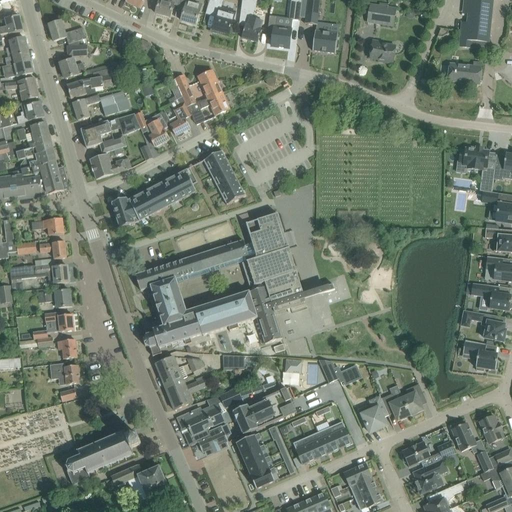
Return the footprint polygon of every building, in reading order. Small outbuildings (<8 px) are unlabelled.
[(126,0),(125,3),(140,10),(144,0),(126,0)] [(159,0),(158,4),(156,14),(170,18),(174,5),(178,6),(178,4),(179,4),(179,0),(159,0)] [(187,0),(179,0),(179,4),(186,6),(181,21),(195,26),(201,5),(188,1),(187,0)] [(271,0),(270,7),(287,11),(289,0),(271,0)] [(291,0),(289,20),(293,20),(299,21),(301,0),(291,0)] [(307,0),(305,24),(317,26),(319,0),(307,0)] [(489,44),(493,0),(500,0),(503,0),(463,0),(462,14),(467,15),(466,23),(461,23),(459,48),(473,49),(487,51),(487,43),(489,44)] [(209,4),(206,14),(216,18),(215,21),(213,30),(212,33),(218,35),(219,32),(229,35),(229,33),(234,35),(237,24),(232,22),(234,16),(218,12),(219,7),(209,4)] [(389,7),(378,6),(370,4),(368,23),(394,27),(396,8),(389,7)] [(10,35),(14,35),(23,32),(19,17),(6,20),(8,26),(0,28),(0,36),(1,37),(2,37),(10,35)] [(269,17),(267,39),(272,40),(272,47),(289,49),(291,28),(276,26),(277,18),(269,17)] [(260,30),(263,23),(250,19),(247,27),(246,26),(242,39),(257,43),(261,31),(260,30)] [(83,29),(77,30),(65,34),(62,22),(48,26),(53,42),(66,38),(68,45),(87,40),(83,29)] [(315,32),(312,52),(335,55),(338,35),(316,32),(315,32)] [(7,67),(30,61),(25,38),(10,42),(12,48),(6,49),(9,59),(5,59),(7,67)] [(392,65),(394,55),(395,46),(373,41),(372,50),(370,59),(384,62),(383,63),(392,65)] [(69,58),(88,56),(87,47),(68,48),(69,58)] [(74,59),(60,64),(65,80),(86,73),(83,63),(76,66),(74,59)] [(17,78),(24,76),(33,74),(30,61),(7,67),(5,67),(6,74),(16,72),(17,78)] [(447,82),(480,86),(482,68),(449,64),(447,82)] [(67,86),(65,88),(69,99),(71,100),(81,97),(87,96),(87,97),(95,95),(96,94),(95,90),(112,87),(118,86),(116,77),(120,76),(119,73),(122,72),(121,66),(114,67),(114,69),(108,70),(103,71),(101,72),(103,78),(96,79),(89,81),(82,83),(82,81),(77,83),(67,86)] [(208,99),(222,93),(213,72),(198,78),(208,99)] [(187,83),(184,76),(175,80),(178,87),(188,108),(196,104),(187,83)] [(18,83),(5,85),(6,91),(20,89),(23,102),(30,100),(39,97),(35,79),(25,82),(18,83)] [(178,87),(172,90),(177,101),(170,104),(179,121),(170,126),(176,137),(190,130),(184,119),(190,116),(186,109),(188,108),(178,87)] [(82,101),(73,104),(78,122),(88,119),(90,118),(86,107),(100,103),(105,117),(128,111),(122,93),(100,100),(99,96),(82,101)] [(230,110),(223,95),(222,93),(208,99),(208,101),(197,106),(196,104),(188,108),(191,114),(192,114),(197,126),(205,122),(200,110),(210,106),(215,116),(230,110)] [(19,124),(34,120),(44,118),(41,103),(36,104),(35,100),(24,103),(21,104),(23,113),(21,113),(22,117),(18,118),(19,124)] [(4,105),(0,105),(0,129),(1,129),(12,126),(8,115),(6,115),(4,105)] [(304,110),(307,118),(309,119),(312,119),(313,116),(311,108),(304,110)] [(147,127),(141,113),(135,116),(140,130),(147,127)] [(124,118),(118,119),(118,120),(121,129),(122,135),(123,137),(140,130),(135,116),(134,115),(130,116),(124,118)] [(163,130),(167,128),(162,118),(153,123),(158,132),(149,136),(155,148),(169,141),(163,130)] [(111,132),(121,129),(118,120),(118,119),(106,122),(90,128),(81,131),(86,149),(107,143),(109,152),(126,147),(123,137),(122,135),(113,138),(111,132)] [(29,146),(50,140),(46,123),(32,127),(33,134),(26,136),(24,129),(18,131),(21,141),(27,140),(29,146)] [(26,150),(18,153),(19,159),(18,159),(19,161),(27,158),(53,151),(53,150),(50,140),(29,146),(25,147),(26,150)] [(0,177),(8,175),(7,172),(5,162),(12,161),(8,144),(7,141),(0,143),(0,177)] [(15,142),(8,144),(12,161),(18,159),(19,159),(18,153),(15,142)] [(476,148),(476,149),(467,148),(467,149),(466,149),(465,152),(461,151),(459,164),(467,165),(467,169),(483,171),(480,192),(483,192),(492,194),(494,180),(496,164),(487,163),(489,152),(483,151),(483,149),(476,148)] [(27,158),(21,166),(22,171),(56,163),(56,162),(56,161),(53,151),(27,158)] [(204,162),(227,205),(226,205),(227,206),(246,196),(245,196),(222,152),(223,152),(222,152),(203,161),(204,162)] [(496,164),(494,180),(503,181),(503,179),(510,180),(511,172),(511,155),(506,154),(506,155),(504,165),(496,164)] [(132,169),(129,159),(116,163),(117,166),(110,168),(107,156),(90,161),(96,180),(126,171),(132,169)] [(64,191),(60,177),(56,163),(22,171),(8,175),(0,177),(0,202),(47,196),(64,191)] [(197,183),(190,169),(172,178),(169,180),(154,188),(147,191),(145,192),(128,201),(127,202),(126,200),(127,200),(126,199),(118,202),(115,203),(112,204),(115,212),(116,215),(120,228),(120,229),(135,224),(134,224),(134,223),(132,219),(137,218),(139,222),(140,222),(142,221),(151,216),(157,213),(156,211),(162,208),(163,209),(169,206),(184,199),(193,194),(195,193),(196,193),(196,192),(193,186),(197,183)] [(483,192),(481,203),(498,206),(495,223),(511,224),(511,206),(506,206),(505,206),(505,205),(506,196),(492,194),(483,192)] [(306,304),(305,300),(335,290),(333,285),(303,295),(284,234),(278,215),(246,225),(252,244),(245,246),(244,242),(136,276),(140,291),(151,288),(156,304),(155,304),(158,312),(159,312),(164,328),(160,329),(160,328),(153,330),(145,333),(146,336),(146,337),(144,341),(143,341),(143,342),(144,342),(146,346),(145,346),(145,347),(146,346),(150,348),(150,350),(153,357),(162,355),(160,350),(161,350),(160,349),(165,347),(166,348),(167,348),(166,347),(171,345),(172,346),(172,347),(179,345),(179,347),(186,345),(186,346),(186,345),(192,344),(191,340),(191,339),(202,336),(203,335),(203,337),(229,329),(230,333),(239,330),(238,326),(257,320),(265,345),(282,340),(274,314),(306,304)] [(50,237),(54,236),(64,235),(62,220),(48,221),(42,222),(32,223),(32,230),(44,229),(44,230),(49,230),(50,237)] [(12,224),(4,225),(7,243),(7,245),(14,244),(14,245),(15,245),(12,224)] [(2,244),(1,240),(0,229),(0,259),(9,259),(8,254),(7,245),(7,243),(2,244)] [(511,237),(503,237),(504,231),(486,229),(485,239),(495,240),(494,253),(511,253),(511,237)] [(37,254),(35,243),(17,245),(15,245),(14,245),(14,244),(7,245),(8,254),(18,253),(18,256),(37,254)] [(55,260),(57,260),(67,259),(65,243),(53,244),(53,245),(40,246),(41,254),(54,252),(55,260)] [(511,267),(502,266),(503,260),(487,258),(486,271),(495,273),(494,281),(511,283),(511,267)] [(16,268),(10,269),(11,281),(13,293),(24,292),(22,280),(33,278),(37,278),(49,276),(49,284),(54,283),(55,284),(59,284),(69,283),(67,267),(60,268),(60,264),(55,265),(36,267),(35,267),(16,268)] [(498,295),(499,288),(473,285),(471,296),(489,299),(487,310),(509,313),(509,310),(511,310),(511,305),(511,304),(511,297),(498,295)] [(0,287),(0,300),(1,305),(13,304),(11,286),(0,287)] [(57,309),(62,308),(72,307),(70,291),(55,293),(45,295),(45,293),(38,294),(39,304),(46,303),(56,302),(57,309)] [(495,324),(496,317),(463,312),(462,318),(470,320),(470,321),(481,324),(481,326),(486,327),(484,339),(504,343),(506,331),(504,331),(505,326),(495,324)] [(65,313),(45,315),(46,325),(52,325),(53,334),(60,333),(64,333),(74,332),(73,316),(65,316),(65,313)] [(47,332),(33,333),(34,340),(48,339),(47,334),(47,332)] [(39,349),(54,347),(53,339),(48,339),(34,340),(20,343),(21,349),(39,347),(39,349)] [(63,360),(67,360),(77,359),(75,341),(58,343),(58,351),(62,351),(63,360)] [(485,353),(486,346),(465,341),(463,355),(477,358),(476,369),(477,369),(476,371),(483,373),(484,370),(495,372),(496,371),(497,371),(498,364),(497,363),(498,355),(485,353)] [(283,345),(274,348),(275,354),(285,351),(283,345)] [(243,364),(243,359),(243,357),(223,356),(223,364),(237,364),(243,364)] [(0,369),(10,369),(21,368),(20,358),(9,359),(9,360),(0,360),(0,369)] [(160,376),(178,369),(174,358),(156,365),(160,376)] [(198,363),(191,366),(193,373),(200,370),(200,369),(204,368),(201,360),(196,360),(198,363)] [(302,363),(302,362),(286,360),(286,361),(289,361),(288,366),(287,365),(286,373),(299,374),(299,367),(301,367),(301,362),(302,363)] [(80,384),(78,366),(65,368),(65,365),(50,366),(52,381),(65,379),(66,386),(80,384)] [(165,387),(183,380),(178,369),(160,376),(165,387)] [(183,380),(165,387),(169,398),(174,411),(175,411),(184,408),(193,404),(189,395),(207,387),(206,383),(204,378),(197,381),(198,383),(186,388),(183,380)] [(403,399),(410,416),(423,411),(417,397),(422,394),(418,385),(406,391),(409,397),(403,399)] [(185,420),(179,423),(189,445),(190,446),(196,444),(198,443),(202,451),(205,452),(205,453),(226,444),(226,443),(227,440),(226,437),(231,435),(227,426),(222,428),(221,427),(209,432),(208,429),(226,421),(221,411),(225,410),(225,411),(243,403),(243,402),(242,400),(240,395),(239,394),(237,389),(220,397),(222,403),(201,412),(200,409),(186,416),(187,419),(185,419),(185,420)] [(243,436),(297,413),(286,389),(233,413),(243,436)] [(62,403),(77,399),(75,390),(60,394),(62,403)] [(410,416),(403,399),(396,402),(393,395),(381,400),(388,416),(394,414),(397,422),(410,416)] [(388,416),(381,400),(380,397),(368,402),(370,406),(358,411),(361,418),(364,426),(366,425),(370,434),(378,430),(378,429),(383,427),(383,428),(386,427),(383,419),(388,416)] [(497,425),(494,417),(491,418),(490,418),(489,418),(488,418),(487,418),(486,418),(485,418),(484,419),(484,420),(483,421),(483,422),(480,423),(489,445),(503,439),(501,433),(502,433),(499,424),(497,425)] [(351,439),(350,440),(342,423),(330,428),(339,450),(345,447),(346,448),(353,445),(351,439)] [(477,446),(467,424),(459,428),(458,427),(454,429),(454,430),(452,431),(461,453),(471,449),(473,455),(479,453),(476,447),(477,446)] [(327,455),(339,450),(330,428),(318,433),(327,455)] [(127,460),(126,459),(133,456),(135,456),(135,455),(133,455),(131,449),(141,445),(136,434),(127,438),(124,433),(125,431),(124,431),(123,433),(109,439),(108,437),(107,437),(108,439),(102,442),(101,440),(100,440),(100,441),(94,444),(94,443),(92,444),(93,446),(87,448),(86,447),(85,447),(86,449),(80,452),(79,449),(78,450),(78,451),(77,451),(71,454),(66,456),(68,460),(67,461),(68,462),(67,467),(66,466),(65,468),(66,469),(68,472),(67,473),(68,475),(73,486),(80,483),(81,485),(84,484),(83,482),(90,479),(90,477),(91,476),(90,474),(96,472),(96,474),(98,473),(97,471),(103,469),(104,471),(105,470),(105,469),(111,467),(113,467),(112,465),(118,462),(118,464),(120,464),(119,462),(125,459),(126,461),(127,460)] [(315,460),(327,455),(318,433),(306,439),(315,460)] [(257,441),(261,439),(259,434),(236,444),(241,456),(260,448),(257,441)] [(303,466),(315,460),(306,439),(293,444),(303,466)] [(409,468),(431,459),(424,443),(402,453),(404,458),(403,458),(403,459),(403,460),(402,460),(403,461),(403,462),(404,463),(405,463),(406,463),(407,463),(409,468)] [(442,460),(448,458),(455,455),(450,443),(437,449),(442,460)] [(262,453),(266,451),(264,446),(260,448),(241,456),(247,467),(265,459),(262,453)] [(485,473),(493,470),(486,452),(477,456),(485,473)] [(499,467),(503,465),(511,462),(508,455),(496,460),(499,467)] [(267,464),(271,462),(269,457),(265,459),(247,467),(251,478),(251,479),(270,471),(267,464)] [(447,472),(442,460),(412,473),(413,474),(416,479),(414,480),(420,495),(442,485),(438,476),(447,472)] [(368,470),(369,469),(366,464),(359,467),(359,468),(344,474),(350,487),(371,478),(368,470)] [(504,487),(511,483),(511,469),(506,472),(503,465),(499,467),(493,470),(485,473),(481,475),(484,482),(491,479),(492,482),(502,481),(504,487)] [(144,511),(148,511),(157,507),(153,498),(170,491),(159,467),(143,475),(139,466),(111,478),(115,487),(128,481),(138,505),(140,504),(143,511),(144,511)] [(272,476),(276,474),(274,469),(270,471),(251,479),(256,490),(275,482),(272,476)] [(355,499),(376,490),(371,478),(350,487),(355,499)] [(496,511),(508,507),(506,500),(511,497),(511,483),(504,487),(502,488),(506,497),(486,506),(488,511),(496,511)] [(464,491),(463,490),(461,484),(436,495),(438,501),(424,508),(425,511),(446,511),(458,507),(454,497),(454,495),(464,491)] [(360,511),(382,502),(376,490),(355,499),(360,511)] [(51,501),(56,498),(55,494),(50,496),(49,496),(42,498),(43,503),(51,501)] [(316,511),(331,511),(324,494),(312,500),(316,511)] [(302,511),(316,511),(312,500),(300,505),(302,511)]
